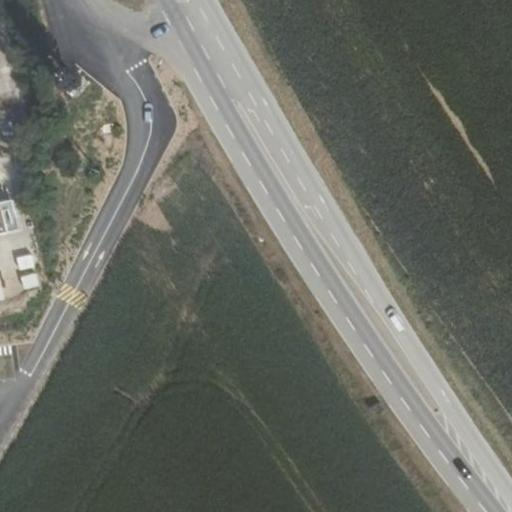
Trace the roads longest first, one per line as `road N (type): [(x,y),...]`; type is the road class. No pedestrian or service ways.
road 1 (secondary): [(168,0),(294,225),(500,511)]
road 2 (secondary): [(511,497),(386,308),(205,0)]
road 3 (track): [(106,0),(135,39),(187,37),(219,23)]
